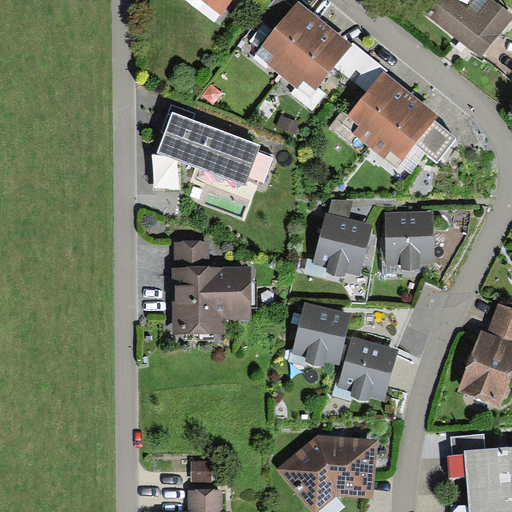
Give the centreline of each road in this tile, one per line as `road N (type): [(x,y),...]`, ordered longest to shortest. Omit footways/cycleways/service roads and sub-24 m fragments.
road 1 (residential): [(128,511),(122,0)]
road 2 (residential): [(511,178),(432,359),(410,440),(403,511)]
road 3 (residential): [(511,168),(495,123),(477,103),(347,0)]
